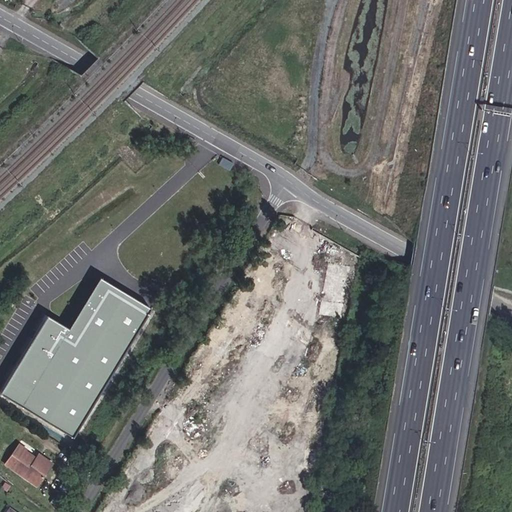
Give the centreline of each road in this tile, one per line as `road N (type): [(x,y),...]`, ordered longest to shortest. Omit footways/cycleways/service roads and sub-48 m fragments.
road 1 (motorway): [(479,0),(395,511)]
road 2 (motorway): [(437,511),(511,52)]
road 3 (residential): [(287,180),(79,511)]
road 4 (residential): [(287,180),(0,15)]
road 5 (residential): [(511,311),(287,180)]
road 6 (track): [(425,0),(389,147),(351,171),(309,159)]
road 7 (track): [(344,0),(324,91),(322,164)]
road 8 (track): [(372,163),(403,0)]
